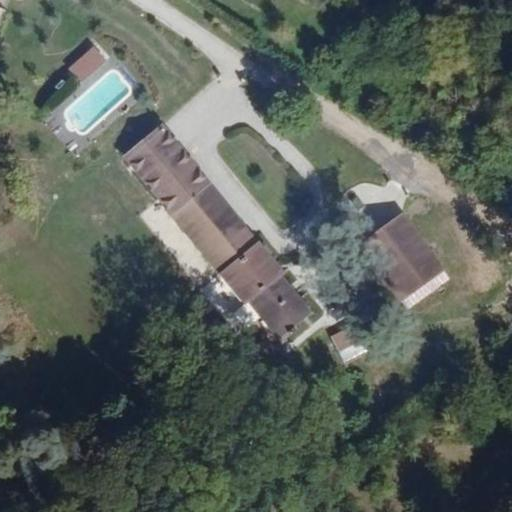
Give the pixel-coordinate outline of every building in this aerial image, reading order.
[(84,83),(109,58),(95,44),(70,69),(84,83)] [(161,125),(129,151),(258,310),(290,285),(161,125)] [(400,208),(359,237),(400,294),(441,266),(400,208)] [(223,307),(236,298),(226,282),(212,291),(223,307)] [(331,338),(343,354),(365,337),(353,321),(331,338)]
